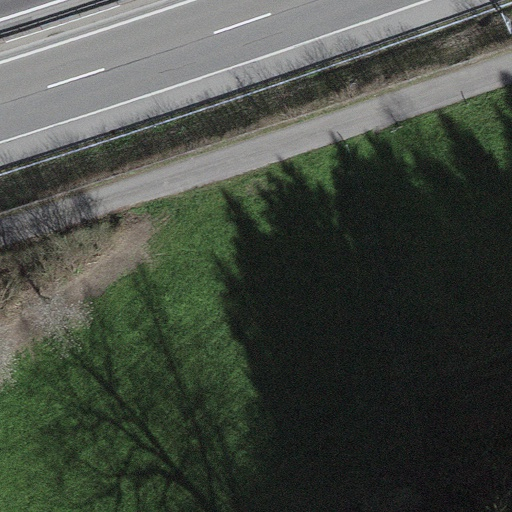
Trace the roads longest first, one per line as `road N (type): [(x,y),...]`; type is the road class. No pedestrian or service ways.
road 1 (unclassified): [(511,68),(0,231)]
road 2 (motorway): [(0,105),(320,0)]
